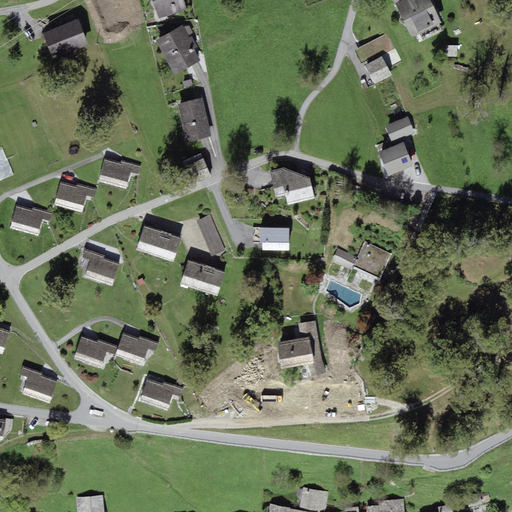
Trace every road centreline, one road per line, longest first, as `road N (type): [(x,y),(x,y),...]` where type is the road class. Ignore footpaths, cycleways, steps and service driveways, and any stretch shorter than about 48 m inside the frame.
road 1 (residential): [(5,275),(107,221),(270,156),(294,156),(299,118),(337,66),(355,0)]
road 2 (residential): [(116,421),(443,460),(511,431)]
road 3 (track): [(294,156),(385,182),(511,203)]
road 4 (residential): [(5,275),(70,377),(116,421)]
road 5 (track): [(511,351),(461,388),(374,417)]
